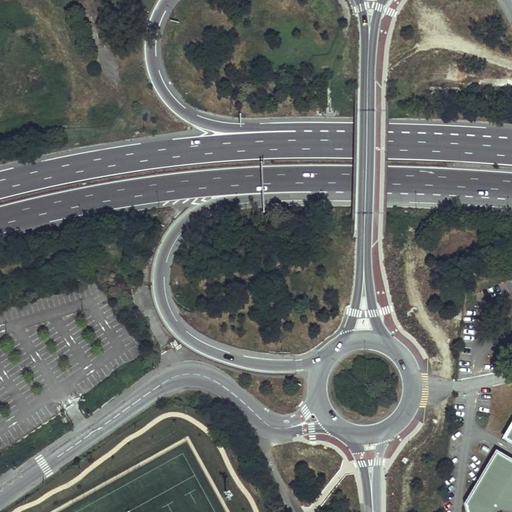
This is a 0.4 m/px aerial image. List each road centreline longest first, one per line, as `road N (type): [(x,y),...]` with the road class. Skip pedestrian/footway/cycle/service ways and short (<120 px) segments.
road 1 (motorway): [(511,152),(165,150),(0,181)]
road 2 (motorway): [(511,143),(490,130),(222,129),(189,119),(155,71),(156,23),(168,0)]
road 3 (motorway): [(328,356),(266,366),(196,345),(177,329),(158,280),(171,237),(207,206),(309,195),(337,182)]
road 4 (motorway): [(0,220),(147,189),(255,179),(337,182)]
road 5 (tertiary): [(273,427),(224,386),(180,375),(0,496)]
road 6 (tertiary): [(373,25),(365,283)]
road 7 (motorway): [(337,182),(511,190)]
